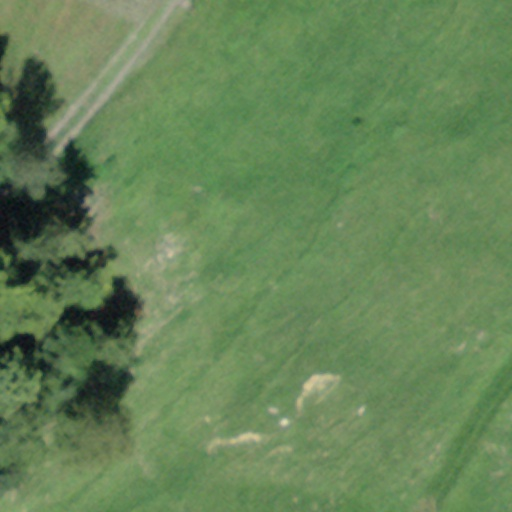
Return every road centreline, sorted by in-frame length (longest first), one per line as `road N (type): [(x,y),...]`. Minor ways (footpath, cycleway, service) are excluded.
road 1 (track): [(169,0),(36,178),(0,210)]
road 2 (track): [(511,375),(421,511)]
